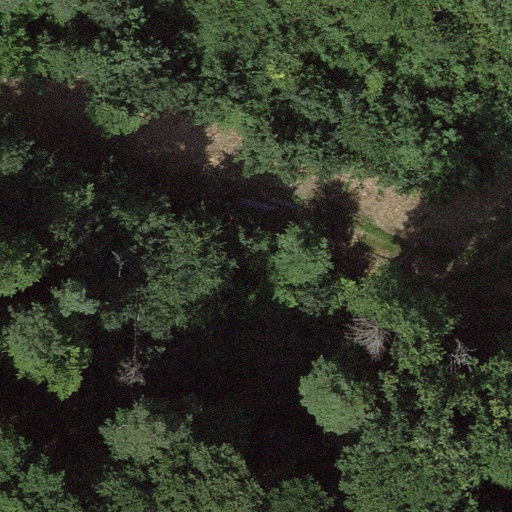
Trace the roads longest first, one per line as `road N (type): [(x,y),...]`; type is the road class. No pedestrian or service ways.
road 1 (track): [(0,86),(184,169),(475,255),(511,230)]
road 2 (track): [(432,511),(472,379),(475,255)]
